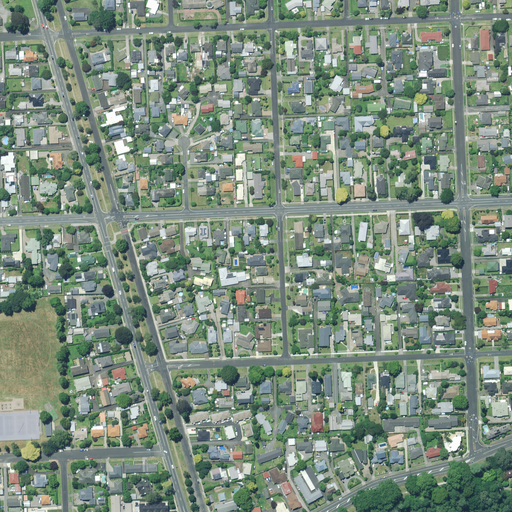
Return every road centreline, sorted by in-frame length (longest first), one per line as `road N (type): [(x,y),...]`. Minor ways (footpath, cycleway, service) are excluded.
road 1 (residential): [(119,216),(68,33)]
road 2 (secondary): [(47,35),(99,217)]
road 3 (residential): [(272,25),(280,210)]
road 4 (residential): [(286,361),(471,354)]
road 5 (residential): [(455,18),(463,202)]
road 6 (tertiary): [(478,455),(370,488),(328,511)]
road 7 (secondary): [(99,217),(143,369)]
road 8 (residential): [(163,365),(119,216)]
road 9 (residential): [(463,202),(471,354)]
road 10 (residential): [(280,210),(286,361)]
road 11 (residential): [(338,208),(463,202)]
